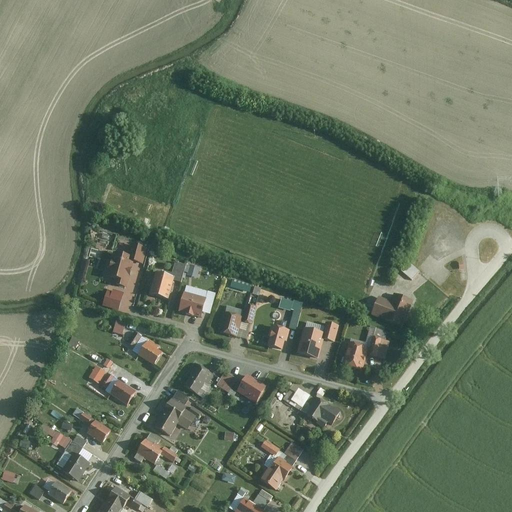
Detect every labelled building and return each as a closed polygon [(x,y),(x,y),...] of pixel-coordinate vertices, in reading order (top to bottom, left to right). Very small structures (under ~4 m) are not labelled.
[(467,228),(472,221),(466,217),(462,225),(467,228)] [(137,293),(147,252),(129,248),(127,260),(113,257),(108,280),(114,281),(113,287),(137,293)] [(399,271),(411,281),(419,272),(407,262),(399,271)] [(156,276),(153,275),(147,296),(167,302),(171,284),(179,287),(185,266),(175,263),(171,277),(157,273),(156,276)] [(235,279),(233,287),(252,292),(254,285),(235,279)] [(120,313),(124,295),(110,291),(108,297),(105,296),(102,309),(120,313)] [(187,291),(181,311),(209,319),(215,300),(187,291)] [(403,328),(411,302),(393,296),(390,305),(377,300),(371,318),(403,328)] [(304,313),(306,303),(285,298),(282,308),(304,313)] [(257,308),(247,305),(241,324),(251,327),(257,308)] [(299,315),(292,313),(287,331),(295,333),(299,315)] [(239,319),(223,314),(217,333),(233,338),(239,319)] [(118,336),(122,326),(112,322),(108,331),(118,336)] [(341,328),(326,323),(322,337),(320,342),(336,346),(341,328)] [(287,331),(269,327),(264,348),(282,353),(287,331)] [(322,337),(301,332),(295,355),(316,360),(320,342),(322,337)] [(392,344),(375,338),(368,358),(385,364),(392,344)] [(164,353),(148,342),(138,358),(155,368),(164,353)] [(367,349),(342,344),(338,369),(362,373),(367,349)] [(217,377),(196,365),(182,388),(195,396),(201,387),(208,392),(217,377)] [(236,382),(223,375),(216,389),(229,396),(236,382)] [(137,394),(109,376),(104,383),(110,387),(107,393),(129,407),(137,394)] [(313,401),(297,392),(290,405),(305,414),(313,401)] [(190,401),(174,393),(154,430),(169,438),(175,426),(186,432),(194,418),(183,412),(190,401)] [(340,412),(316,398),(306,416),(329,430),(340,412)] [(111,433),(97,424),(90,437),(103,445),(111,433)] [(227,440),(236,441),(238,433),(229,432),(227,440)] [(78,457),(81,451),(71,445),(55,436),(52,442),(78,457)] [(154,440),(149,436),(136,457),(153,468),(158,459),(172,467),(177,460),(151,444),(154,440)] [(85,443),(75,437),(71,445),(81,451),(85,443)] [(278,452),(265,443),(260,449),(273,458),(278,452)] [(305,453),(290,444),(285,453),(298,462),(305,453)] [(285,453),(284,455),(280,460),(293,469),(298,462),(285,453)] [(74,482),(86,466),(73,456),(61,471),(74,482)] [(264,481),(279,490),(293,469),(280,460),(277,458),(264,481)] [(160,465),(156,471),(169,479),(173,474),(160,465)] [(44,491),(35,484),(27,495),(36,502),(44,491)] [(70,494),(54,485),(45,499),(61,509),(70,494)] [(124,511),(131,500),(112,489),(99,511),(124,511)] [(144,511),(150,503),(138,495),(130,508),(135,511),(144,511)] [(252,507),(242,500),(234,511),(263,511),(259,509),(264,502),(258,498),(252,507)]
